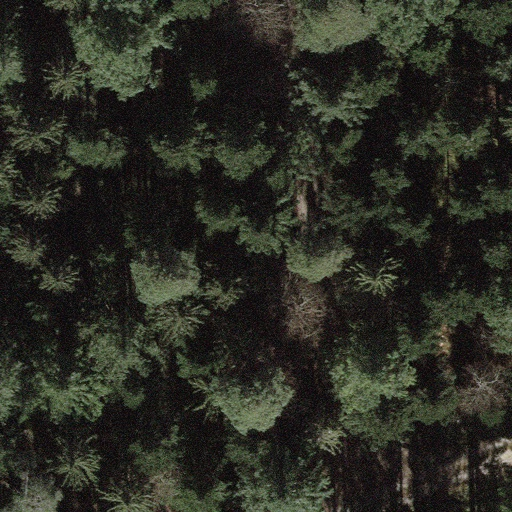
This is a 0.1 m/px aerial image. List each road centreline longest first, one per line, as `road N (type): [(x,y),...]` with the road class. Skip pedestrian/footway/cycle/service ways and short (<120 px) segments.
road 1 (track): [(284,0),(358,469)]
road 2 (track): [(511,410),(249,511)]
